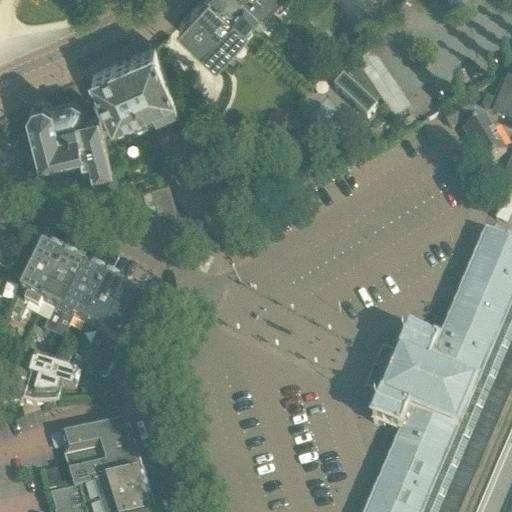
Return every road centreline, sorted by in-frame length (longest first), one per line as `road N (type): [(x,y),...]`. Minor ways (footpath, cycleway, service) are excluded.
road 1 (residential): [(174,511),(136,381),(182,280)]
road 2 (residential): [(0,182),(182,280)]
road 3 (tertiary): [(0,81),(156,0)]
